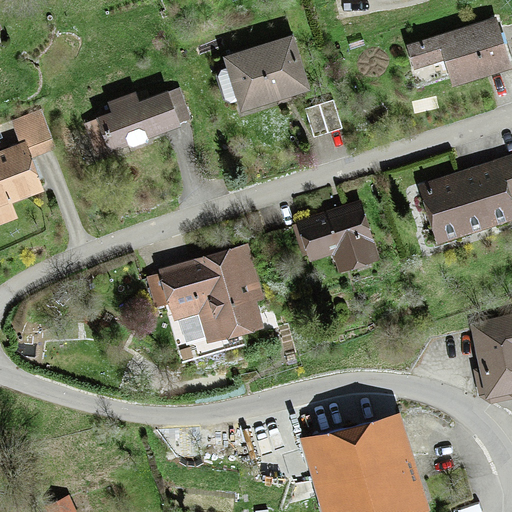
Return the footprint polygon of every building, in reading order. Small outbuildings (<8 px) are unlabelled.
[(508,64),(494,21),(410,47),(415,64),(447,55),(453,76),(484,67),(486,71),(508,64)] [(232,101),(241,98),(243,106),(306,86),(290,38),(228,58),(231,66),(221,69),(218,75),(225,98),(232,101)] [(189,119),(178,89),(137,104),(133,95),(112,102),(115,111),(86,122),(97,153),(127,142),(133,144),(144,140),(148,134),(189,119)] [(314,137),(342,128),(333,99),(305,108),(314,137)] [(0,202),(39,187),(23,145),(0,153),(0,202)] [(510,212),(504,193),(511,190),(511,160),(426,188),(441,234),(510,212)] [(304,254),(311,252),(312,255),(343,246),(349,264),(375,256),(358,204),(295,224),(304,254)] [(259,323),(237,250),(164,271),(177,316),(202,308),(205,320),(215,317),(220,334),(259,323)] [(511,317),(475,325),(489,392),(511,386),(511,317)] [(327,511),(388,511),(423,503),(397,416),(305,439),(327,511)] [(74,511),(67,496),(48,505),(51,511),(74,511)]
